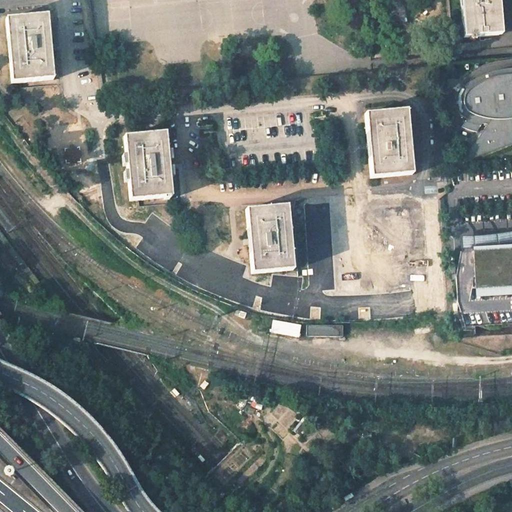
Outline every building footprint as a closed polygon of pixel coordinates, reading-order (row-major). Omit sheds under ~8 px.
[(462,0),(466,38),(499,35),(495,0),(462,0)] [(47,16),(5,20),(11,84),(21,83),(53,80),(47,16)] [(462,161),(463,163),(511,143),(511,68),(508,69),(507,72),(499,73),(498,70),(488,73),(478,78),(471,81),(467,88),(462,88),(458,92),(456,96),(454,103),(455,106),(456,108),(459,114),(464,117),(468,119),(463,126),(479,132),(462,161)] [(406,111),(364,115),(370,179),(412,175),(407,130),(406,111)] [(165,133),(124,137),(129,201),(139,200),(163,198),(164,200),(169,200),(169,197),(171,197),(166,143),(165,133)] [(424,200),(430,313),(445,312),(439,199),(424,200)] [(277,207),(245,210),(251,274),(293,270),(287,206),(277,207)] [(511,231),(511,232),(461,237),(462,248),(511,242),(511,231)] [(460,253),(454,253),(458,328),(460,328),(477,327),(511,324),(511,249),(468,252),(460,253)] [(273,321),(271,332),(298,337),(300,326),(273,321)] [(307,327),(307,337),(344,337),(344,327),(307,327)] [(477,327),(460,328),(460,336),(477,335),(477,327)]
